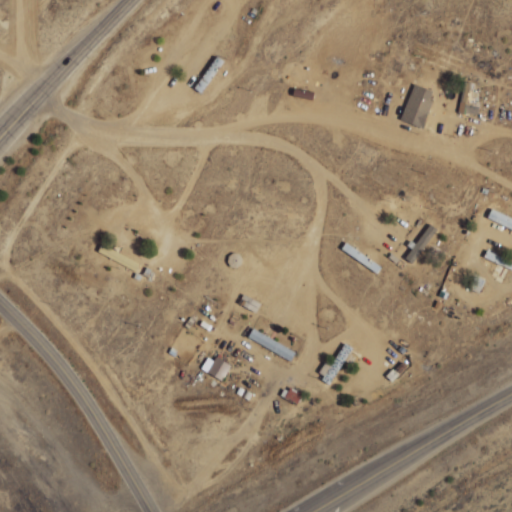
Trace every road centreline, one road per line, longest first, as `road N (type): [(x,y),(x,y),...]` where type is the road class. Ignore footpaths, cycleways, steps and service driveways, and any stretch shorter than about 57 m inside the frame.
road 1 (secondary): [(0,303),(85,397),(151,511)]
road 2 (primary): [(310,511),(511,391)]
road 3 (secondary): [(127,0),(0,134)]
